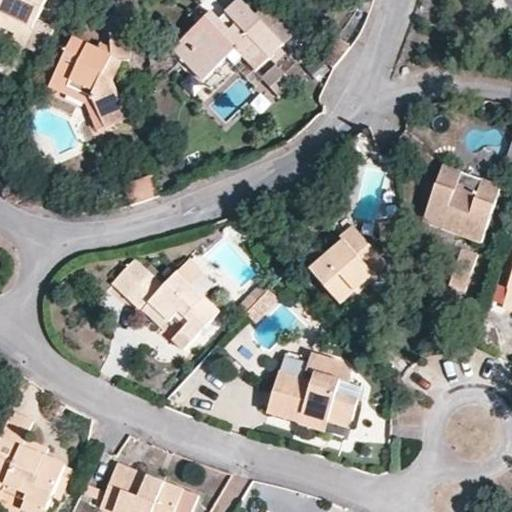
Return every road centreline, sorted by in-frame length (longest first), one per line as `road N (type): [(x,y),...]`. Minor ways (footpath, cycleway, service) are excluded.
road 1 (residential): [(0,333),(115,409),(393,506)]
road 2 (residential): [(335,129),(250,186),(108,232),(47,235)]
road 3 (residential): [(335,129),(438,90),(511,95)]
road 4 (residential): [(393,0),(377,63),(335,129)]
